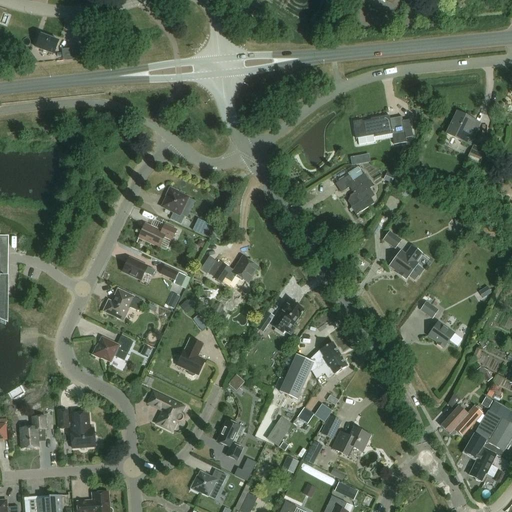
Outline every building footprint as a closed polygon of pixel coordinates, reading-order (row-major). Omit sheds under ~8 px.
[(53,54),(59,41),(40,34),(35,47),(53,54)] [(469,146),(480,123),(457,111),(446,134),(469,146)] [(410,119),(403,120),(402,116),(389,118),(389,115),(370,118),(371,121),(362,123),(361,120),(353,121),(356,138),(374,135),(375,137),(393,134),(395,144),(407,142),(407,138),(413,137),(410,119)] [(474,145),(467,160),(480,166),(487,152),(474,145)] [(349,176),(336,185),(341,192),(350,187),(356,197),(359,196),(362,200),(351,207),(356,215),(375,203),(370,196),(373,193),(369,188),(373,186),(365,173),(363,175),(358,167),(348,174),(349,176)] [(391,183),(396,173),(388,169),(383,180),(391,183)] [(413,193),(399,185),(394,194),(407,202),(413,193)] [(167,197),(162,207),(174,212),(170,219),(181,224),(185,217),(180,214),(188,198),(178,193),(179,192),(170,188),(166,196),(167,197)] [(451,230),(452,233),(462,231),(461,227),(465,226),(463,220),(460,221),(460,219),(452,221),(454,229),(451,230)] [(209,235),(212,225),(198,221),(196,231),(209,235)] [(145,224),(138,238),(159,248),(163,238),(171,242),(176,230),(165,224),(161,231),(145,224)] [(402,241),(390,231),(383,240),(395,250),(402,241)] [(407,278),(417,264),(416,263),(423,254),(412,245),(404,255),(401,252),(396,258),(393,256),(389,261),(392,264),(391,265),(401,273),(399,274),(405,279),(406,277),(407,278)] [(129,258),(122,272),(141,280),(144,273),(152,276),(155,270),(129,258)] [(246,283),(257,268),(243,259),(233,273),(222,265),(214,278),(221,283),(224,278),(230,283),(235,275),(246,283)] [(175,281),(179,272),(165,265),(160,274),(175,281)] [(190,278),(186,276),(179,272),(175,281),(174,283),(185,289),(190,278)] [(483,298),(491,293),(487,287),(479,292),(483,298)] [(138,311),(142,301),(118,289),(112,302),(109,301),(103,311),(117,318),(116,319),(120,320),(121,320),(123,321),(129,308),(131,308),(138,311)] [(172,291),(167,303),(177,308),(182,295),(172,291)] [(194,308),(187,300),(180,306),(187,314),(194,308)] [(439,310),(427,301),(420,310),(433,319),(439,310)] [(300,318),(305,312),(291,302),(283,312),(285,313),(274,329),(282,334),(285,331),(291,335),(297,327),(293,324),(298,317),(300,318)] [(147,310),(154,313),(156,308),(149,305),(147,310)] [(274,316),(267,312),(257,328),(264,332),(274,316)] [(445,348),(454,334),(438,322),(428,335),(438,343),(436,344),(442,349),(444,347),(445,348)] [(127,355),(133,342),(121,336),(117,345),(102,337),(97,347),(96,346),(92,355),(101,359),(101,358),(111,362),(117,350),(127,355)] [(184,350),(177,365),(189,371),(188,373),(189,374),(192,376),(194,376),(195,374),(198,375),(205,360),(197,357),(203,345),(190,339),(185,351),(184,350)] [(312,372),(340,354),(333,343),(319,352),(322,357),(310,362),(298,356),(280,392),(297,401),(311,372),(312,372)] [(148,358),(152,349),(144,345),(140,355),(148,358)] [(334,375),(348,366),(340,354),(312,372),(316,379),(323,375),(322,373),(330,368),(334,375)] [(488,382),(492,378),(487,372),(482,376),(488,382)] [(242,391),(247,379),(236,374),(231,386),(242,391)] [(150,388),(153,380),(144,376),(141,384),(150,388)] [(181,413),(184,407),(153,392),(147,404),(162,411),(156,424),(172,432),(177,422),(179,423),(182,421),(184,418),(183,414),(181,413)] [(468,414),(459,406),(457,404),(461,400),(454,394),(448,405),(455,410),(441,426),(449,434),(455,428),(462,435),(476,421),(479,423),(484,416),(482,414),(483,413),(481,412),(482,412),(476,406),(476,407),(475,406),(468,414)] [(487,397),(484,405),(491,408),(494,400),(487,397)] [(304,408),(298,417),(305,422),(307,424),(314,414),(304,408)] [(511,424),(488,410),(463,452),(477,460),(469,476),(475,478),(476,481),(479,482),(481,481),(482,482),(486,474),(487,474),(487,473),(493,462),(499,465),(502,458),(496,455),(499,448),(500,449),(504,451),(505,449),(511,436),(511,424)] [(67,411),(58,411),(59,428),(68,428),(68,427),(71,427),(71,430),(72,448),(95,447),(94,429),(89,429),(88,413),(70,414),(71,422),(68,423),(67,411)] [(33,427),(20,428),(21,449),(38,448),(37,430),(46,429),(45,416),(32,417),(33,427)] [(330,416),(321,434),(332,440),(341,422),(330,416)] [(226,456),(237,461),(243,449),(232,444),(240,426),(227,420),(217,442),(230,448),(226,456)] [(341,432),(333,448),(349,457),(354,448),(363,452),(369,439),(370,440),(372,436),(372,435),(366,432),(365,433),(355,427),(350,436),(341,432)] [(314,441),(304,460),(313,465),(323,446),(314,441)] [(287,457),(282,469),(293,474),(299,462),(287,457)] [(253,472),(254,467),(243,464),(242,469),(253,472)] [(211,477),(200,472),(195,482),(194,481),(190,489),(199,493),(199,492),(209,497),(216,482),(222,486),(227,476),(215,470),(211,477)] [(335,492),(346,497),(350,488),(339,483),(335,492)] [(312,498),(316,488),(307,484),(303,494),(312,498)] [(239,511),(250,511),(257,498),(248,494),(250,491),(248,490),(249,488),(246,486),(234,510),(239,511)] [(93,501),(77,502),(77,511),(112,511),(112,510),(111,508),(109,508),(108,492),(92,493),(93,501)] [(62,511),(61,495),(49,496),(49,499),(45,500),(45,499),(29,500),(30,511),(62,511)] [(331,511),(347,511),(343,510),(347,503),(332,496),(327,507),(333,510),(331,511)] [(0,500),(0,511),(18,511),(18,507),(7,508),(7,501),(0,500)] [(285,501),(280,511),(294,511),(297,507),(285,501)]
